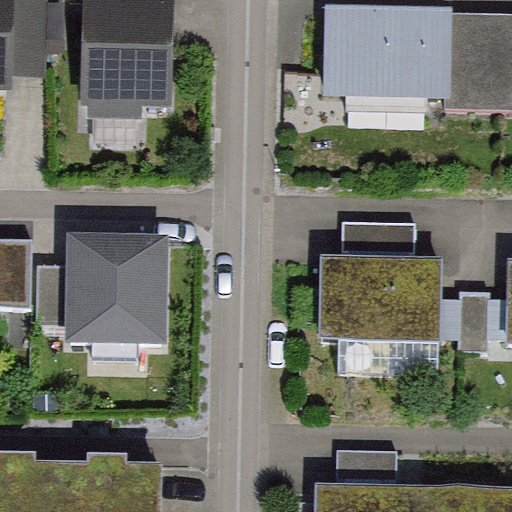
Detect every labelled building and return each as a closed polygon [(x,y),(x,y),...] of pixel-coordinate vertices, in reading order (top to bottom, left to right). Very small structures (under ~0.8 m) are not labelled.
[(169,0),(81,0),(81,113),(169,113),(169,0)] [(464,20),(328,18),(327,101),(463,103),(464,20)] [(158,249),(64,248),(63,343),(157,344),(158,249)] [(440,271),(316,269),(315,348),(340,349),(340,376),(438,378),(440,271)] [(62,511),(63,477),(0,475),(0,511),(62,511)] [(145,511),(146,479),(63,477),(62,511),(145,511)] [(419,511),(420,501),(325,500),(325,511),(419,511)] [(511,511),(511,503),(420,501),(419,511),(511,511)]
